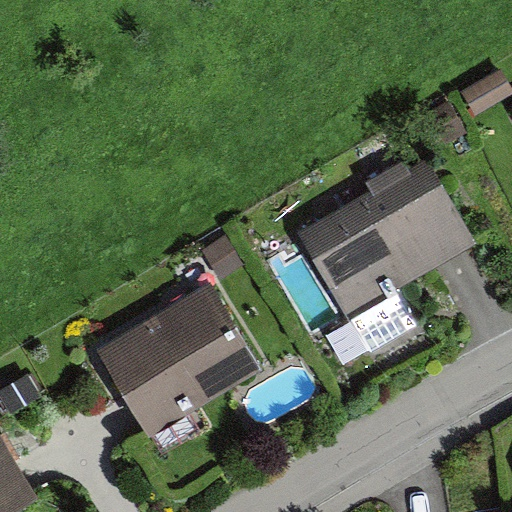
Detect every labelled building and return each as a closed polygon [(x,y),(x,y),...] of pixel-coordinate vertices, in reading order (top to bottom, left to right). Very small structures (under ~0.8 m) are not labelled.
[(471,113),(511,89),(496,65),(456,89),(471,113)] [(423,110),(432,132),(455,122),(447,101),(423,110)] [(351,323),(480,251),(434,170),(414,181),(405,165),(365,187),(373,201),(304,240),(351,323)] [(218,285),(245,268),(228,240),(200,257),(218,285)] [(202,412),(263,375),(209,287),(100,353),(161,453),(182,441),(186,447),(213,431),(202,412)] [(0,437),(26,423),(14,401),(0,409),(0,437)] [(0,511),(21,511),(0,475),(0,511)]
